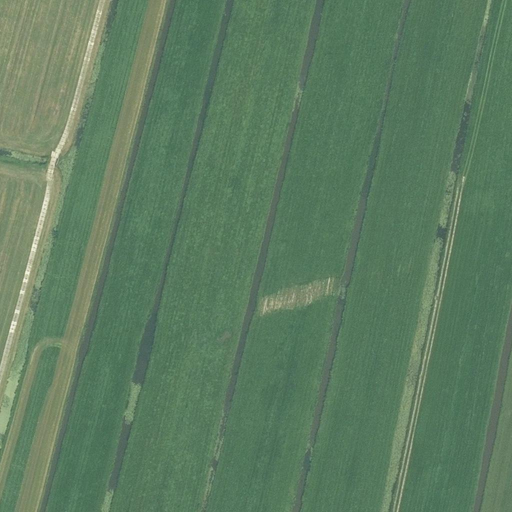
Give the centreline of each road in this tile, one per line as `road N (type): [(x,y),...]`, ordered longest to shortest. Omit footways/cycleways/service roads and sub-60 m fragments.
road 1 (track): [(502,0),(400,511)]
road 2 (track): [(104,0),(66,138),(53,158),(0,382)]
